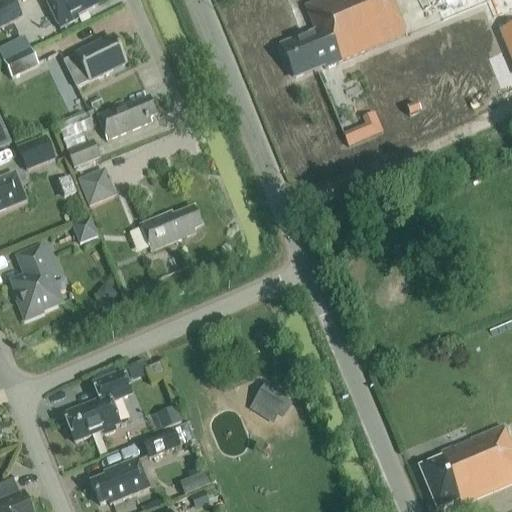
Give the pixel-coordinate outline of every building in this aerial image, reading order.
[(0,30),(21,20),(11,0),(0,5),(0,30)] [(46,0),(44,1),(59,31),(78,21),(76,19),(98,8),(93,0),(46,0)] [(325,71),(406,37),(391,0),(324,0),(305,8),(316,35),(281,49),(294,80),(323,67),(325,71)] [(501,54),(482,10),(453,22),(471,67),(476,65),(483,83),(505,73),(498,55),(501,54)] [(76,91),(126,66),(113,39),(76,57),(76,58),(63,64),(76,91)] [(39,68),(31,52),(4,64),(12,81),(39,68)] [(150,120),(155,118),(149,101),(133,107),(132,105),(96,119),(106,143),(152,125),(150,120)] [(89,116),(57,128),(62,142),(94,130),(89,116)] [(374,116),(361,122),(370,144),(383,138),(374,116)] [(5,133),(0,135),(0,150),(11,146),(5,133)] [(82,135),(63,143),(66,152),(85,145),(82,135)] [(55,162),(45,138),(17,150),(26,173),(55,162)] [(100,161),(93,143),(66,154),(73,172),(100,161)] [(116,199),(105,172),(78,183),(89,210),(116,199)] [(0,213),(26,203),(15,176),(0,181),(0,213)] [(76,195),(70,179),(58,184),(64,200),(76,195)] [(193,231),(201,228),(194,211),(173,220),(171,215),(140,228),(150,254),(195,236),(193,231)] [(98,240),(90,221),(72,228),(79,247),(98,240)] [(57,277),(45,248),(18,260),(26,280),(13,285),(21,305),(18,306),(25,322),(41,316),(40,313),(60,305),(50,280),(57,277)] [(106,310),(117,297),(106,287),(94,299),(106,310)] [(159,366),(149,370),(153,381),(163,376),(159,366)] [(114,430),(119,427),(110,406),(131,397),(122,375),(93,386),(99,403),(63,418),(74,445),(103,434),(104,436),(106,437),(114,434),(114,432),(114,430)] [(273,426),(289,399),(265,384),(249,411),(273,426)] [(156,418),(161,431),(180,423),(175,410),(156,418)] [(186,446),(180,429),(141,445),(148,462),(186,446)] [(511,485),(511,451),(502,429),(439,456),(441,460),(419,470),(437,511),(459,502),(461,507),(511,485)] [(106,479),(91,485),(100,507),(108,504),(110,508),(149,492),(137,462),(104,475),(106,479)] [(190,499),(211,491),(206,478),(179,489),(184,501),(190,499)] [(30,511),(23,493),(18,495),(13,482),(0,487),(0,511),(30,511)] [(193,508),(206,503),(203,497),(191,502),(193,508)]
